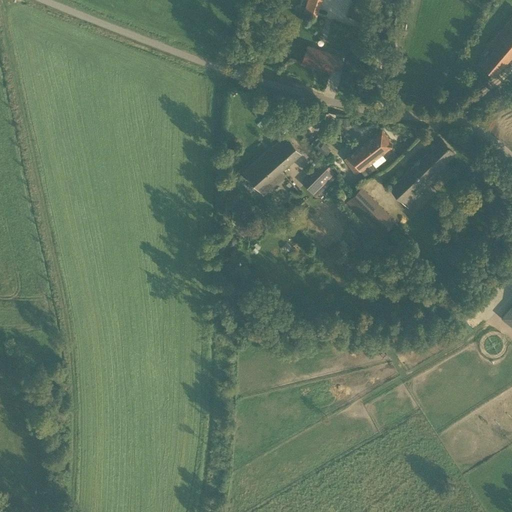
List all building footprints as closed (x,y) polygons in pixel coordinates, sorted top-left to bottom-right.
[(316,15),(321,0),(307,0),(304,11),(316,15)] [(359,17),(365,0),(351,0),(347,13),(359,17)] [(511,16),(488,45),(494,50),(482,64),(495,75),(511,55),(511,16)] [(335,55),(307,47),(302,62),(331,72),(332,67),(339,70),(344,56),(335,54),(335,55)] [(251,142),(255,131),(250,129),(245,139),(251,142)] [(378,156),(392,146),(392,142),(383,129),(367,141),(378,156)] [(265,195),(286,175),(282,171),(301,153),(285,135),(243,171),(265,195)] [(454,154),(455,153),(442,139),(441,139),(442,140),(389,187),(407,205),(420,194),(418,192),(448,165),(445,162),(454,153),(454,154)] [(314,146),(325,155),(331,149),(324,142),(323,144),(319,141),(314,146)] [(365,176),(376,167),(372,161),(378,156),(367,141),(348,155),(349,156),(360,170),(365,176)] [(335,176),(333,174),(336,172),(325,161),(303,183),(316,196),(335,176)] [(396,221),(362,186),(354,194),(345,202),(359,216),(362,213),(383,234),(396,221)] [(335,261),(345,253),(337,244),(327,252),(335,261)]
